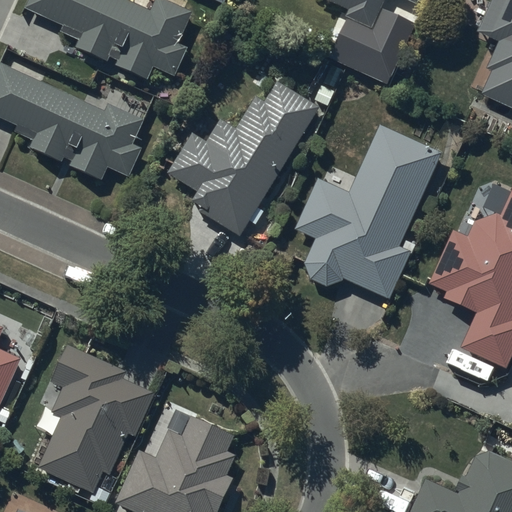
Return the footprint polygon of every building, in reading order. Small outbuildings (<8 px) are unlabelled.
[(157,0),(152,11),(126,0),(29,0),(26,9),(63,26),(61,31),(79,39),(76,45),(108,60),(110,55),(118,59),(116,63),(147,77),(153,65),(175,75),(188,47),(177,42),(192,11),(167,0),(157,0)] [(327,0),(349,9),(346,15),(372,26),(384,0),(408,0),(416,3),(417,0),(327,0)] [(511,0),(502,0),(485,39),(505,47),(492,74),(499,77),(489,100),(511,110),(511,0)] [(64,158),(72,162),(71,164),(103,179),(109,166),(129,175),(142,148),(132,143),(144,119),(109,103),(105,111),(1,63),(0,64),(0,117),(18,125),(16,130),(34,139),(30,147),(62,161),(64,158)] [(321,108),(277,81),(265,100),(258,96),(237,129),(221,119),(208,141),(194,133),(169,173),(198,191),(192,201),(202,207),(200,211),(241,236),(321,108)] [(319,179),(296,230),(317,239),(306,264),(306,265),(306,266),(306,268),(307,269),(307,270),(307,271),(308,273),(308,274),(309,275),(310,276),(310,277),(311,278),(312,279),(313,280),(314,281),(315,281),(316,282),(317,283),(318,283),(320,284),(321,284),(322,284),(323,284),(325,285),(326,285),(327,285),(328,285),(330,284),(331,284),(332,284),(333,283),(335,283),(336,282),(337,282),(338,281),(340,276),(390,299),(412,252),(399,246),(441,152),(380,124),(349,192),(319,179)] [(469,236),(452,229),(429,284),(446,291),(443,298),(474,311),(458,348),(465,351),(458,368),(488,381),(496,363),(506,367),(511,353),(511,187),(500,215),(469,234),(469,236)] [(11,419),(0,414),(0,411),(21,364),(0,355),(0,345),(5,333),(0,331),(0,426),(7,429),(11,419)] [(128,377),(67,352),(52,388),(64,392),(52,420),(61,424),(39,475),(94,497),(102,477),(111,480),(128,440),(135,443),(154,396),(125,384),(128,377)] [(237,442),(194,422),(185,441),(171,434),(157,462),(142,455),(117,507),(127,511),(222,511),(236,484),(229,481),(239,461),(230,457),(237,442)] [(458,498),(429,485),(416,511),(511,511),(511,465),(490,456),(476,463),(469,483),(465,482),(458,498)]
